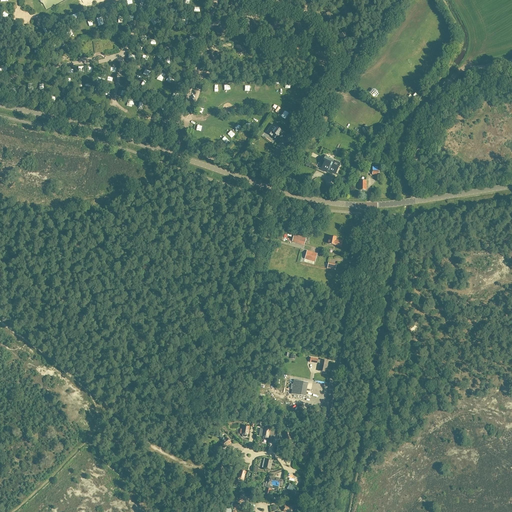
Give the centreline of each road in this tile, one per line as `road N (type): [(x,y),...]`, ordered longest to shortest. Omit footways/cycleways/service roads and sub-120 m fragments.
road 1 (tertiary): [(365,205),(293,195),(0,105)]
road 2 (unclassified): [(308,511),(365,205)]
road 3 (track): [(397,0),(258,193)]
road 4 (track): [(100,426),(88,392),(0,320)]
road 5 (tertiary): [(365,205),(511,186)]
